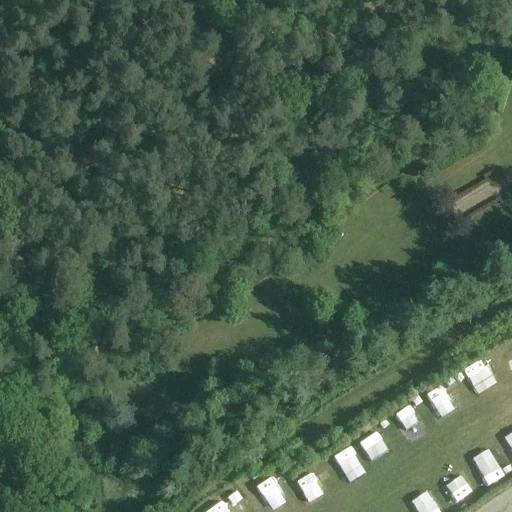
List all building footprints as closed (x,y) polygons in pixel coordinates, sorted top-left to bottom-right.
[(509,378),(511,376),(511,344),(496,354),(509,378)] [(464,368),(475,390),(494,381),(483,358),(464,368)] [(446,380),(429,387),(438,410),(455,403),(446,380)] [(361,429),(372,449),(386,441),(376,421),(361,429)] [(337,469),(355,462),(348,442),(330,449),(337,469)] [(493,481),(509,474),(501,455),(485,462),(493,481)] [(290,481),(303,501),(329,484),(317,464),(290,481)] [(255,490),(267,511),(287,500),(275,479),(255,490)] [(453,496),(461,508),(480,496),(473,484),(453,496)] [(329,495),(319,500),(325,511),(328,511),(336,508),(329,495)]
